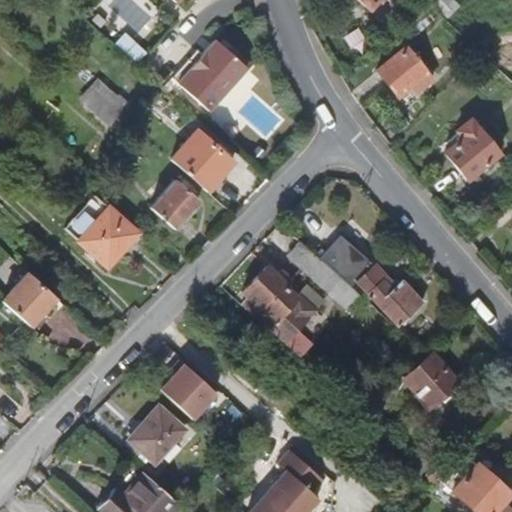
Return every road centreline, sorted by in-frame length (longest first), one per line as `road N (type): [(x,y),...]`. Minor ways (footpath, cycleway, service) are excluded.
road 1 (unclassified): [(0,481),(341,134)]
road 2 (residential): [(341,134),(511,326)]
road 3 (residential): [(276,0),(341,134)]
